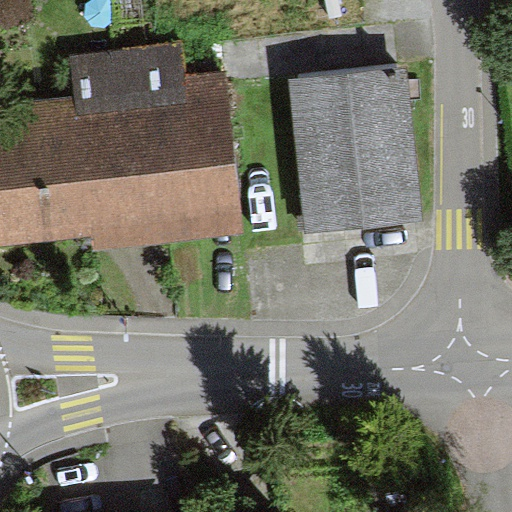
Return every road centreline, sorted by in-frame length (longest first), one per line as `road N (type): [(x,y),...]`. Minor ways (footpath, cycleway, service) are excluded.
road 1 (residential): [(463,362),(0,391)]
road 2 (residential): [(456,0),(453,233),(463,362)]
road 3 (residential): [(490,511),(463,362)]
